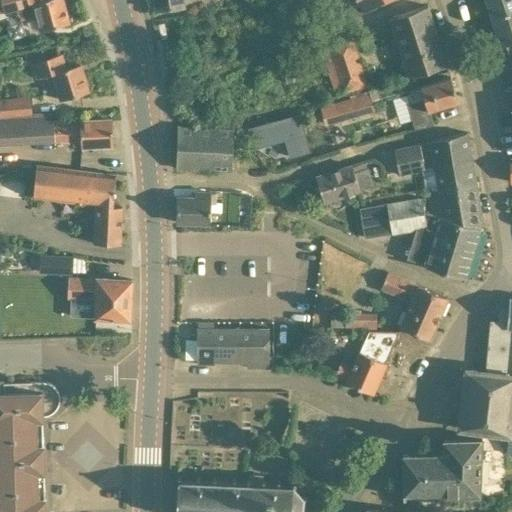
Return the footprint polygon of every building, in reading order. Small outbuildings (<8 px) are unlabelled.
[(0,0),(0,11),(4,10),(5,11),(13,9),(15,14),(20,20),(26,21),(38,18),(41,30),(69,22),(62,0),(0,0)] [(154,0),(156,10),(183,6),(182,0),(154,0)] [(336,0),(348,20),(364,11),(389,0),(336,0)] [(511,0),(487,0),(492,16),(511,10),(511,0)] [(409,77),(447,65),(441,46),(428,5),(390,18),(398,43),(396,43),(402,60),(403,60),(409,77)] [(511,10),(492,16),(501,45),(511,41),(511,10)] [(334,95),(367,84),(352,35),(319,46),(334,95)] [(61,100),(89,91),(80,64),(65,69),(61,54),(34,62),(38,78),(53,74),(61,100)] [(430,110),(457,102),(458,102),(451,79),(450,76),(416,87),(413,79),(396,84),(399,92),(405,90),(409,104),(408,104),(415,129),(433,124),(430,110)] [(325,125),(374,111),(369,91),(320,105),(325,125)] [(0,100),(0,117),(32,115),(31,98),(0,100)] [(32,116),(32,115),(0,117),(0,144),(42,142),(42,141),(54,141),(54,142),(81,140),(82,147),(113,144),(112,120),(54,123),(53,114),(32,116)] [(299,115),(249,129),(255,148),(286,140),(290,155),(309,150),(299,115)] [(232,170),(233,150),(234,128),(178,126),(176,168),(232,170)] [(394,149),(394,150),(399,174),(424,168),(423,161),(433,160),(438,189),(476,183),(471,152),(467,132),(394,149)] [(363,162),(352,166),(360,189),(374,185),(368,166),(364,168),(363,162)] [(352,166),(352,164),(324,174),(316,176),(325,202),(360,190),(360,189),(352,166)] [(113,206),(116,174),(36,165),(36,172),(26,173),(27,185),(34,185),(33,197),(94,205),(92,242),(121,244),(122,206),(113,206)] [(476,183),(438,189),(431,190),(435,214),(480,227),(482,219),(476,183)] [(194,197),(177,196),(176,222),(210,222),(211,192),(194,192),(194,197)] [(480,227),(435,214),(425,212),(423,197),(360,208),(364,237),(416,229),(407,258),(427,264),(426,266),(442,271),(465,277),(480,227)] [(73,272),(73,257),(73,255),(40,254),(39,273),(72,274),(73,272)] [(447,297),(437,293),(419,285),(388,272),(380,287),(412,301),(400,326),(429,339),(447,297)] [(130,319),(132,279),(96,277),(96,278),(72,277),(71,294),(96,295),(95,317),(130,319)] [(509,433),(508,440),(511,440),(511,297),(509,297),(508,307),(500,306),(499,311),(498,311),(497,320),(490,320),(487,352),(486,352),(485,362),(486,362),(486,371),(467,369),(459,428),(509,433)] [(372,330),(377,331),(377,313),(346,313),(346,331),(371,332),(372,330)] [(214,363),(214,361),(214,328),(197,328),(197,362),(198,363),(214,363)] [(225,358),(240,358),(240,328),(214,328),(214,361),(225,361),(225,358)] [(248,367),(269,367),(270,328),(240,328),(240,358),(241,361),(247,361),(248,367)] [(311,339),(328,339),(328,331),(312,330),(311,339)] [(372,393),(384,367),(399,331),(377,331),(372,330),(371,332),(354,367),(341,361),(335,375),(347,380),(347,381),(356,385),(372,393)] [(0,511),(46,511),(46,497),(45,497),(44,472),(45,472),(43,415),(46,415),(48,415),(50,414),(52,413),(54,411),(56,410),(57,408),(58,406),(59,404),(60,401),(60,399),(60,397),(59,394),(59,392),(58,390),(56,388),(55,386),(53,385),(51,384),(49,383),(47,382),(44,381),(42,381),(4,383),(4,392),(0,392),(0,511)] [(480,497),(482,439),(444,440),(444,454),(444,473),(462,472),(462,498),(480,497)] [(403,455),(404,498),(439,498),(439,502),(450,503),(450,498),(462,498),(462,472),(444,473),(444,454),(403,455)] [(178,476),(177,481),(175,511),(305,511),(306,511),(302,509),(303,498),(307,497),(306,494),(302,495),(295,487),(296,483),(293,482),(291,486),(280,485),(281,481),(277,481),(277,485),(265,484),(266,480),(263,480),(264,475),(261,475),(250,475),(249,479),(247,479),(247,483),(236,483),(236,478),(233,478),(232,482),(217,482),(217,478),(213,477),(213,481),(200,481),(200,477),(197,477),(196,481),(181,480),(181,476),(178,476)]
